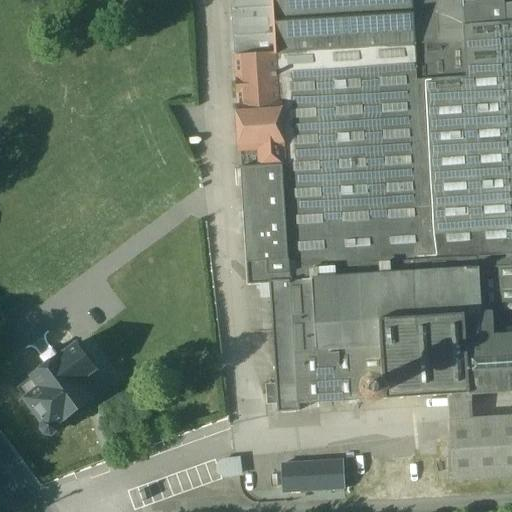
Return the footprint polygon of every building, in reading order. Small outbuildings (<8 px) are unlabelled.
[(231,0),(238,108),(237,108),(240,151),(259,149),(260,167),(283,166),(283,175),(252,177),(259,285),(260,285),(269,284),(270,293),(276,386),(277,399),(277,413),(299,412),(299,405),(363,401),(469,395),(469,396),(511,393),(511,5),(504,6),(503,0),(500,0),(463,2),(462,0),(231,0)] [(269,284),(260,285),(261,293),(270,293),(269,284)] [(77,345),(17,390),(41,424),(41,431),(45,435),(53,436),(58,432),(58,426),(75,413),(78,417),(89,409),(86,405),(93,400),(80,383),(96,371),(77,345)] [(276,386),(266,386),(267,400),(277,399),(276,386)] [(511,417),(449,421),(452,481),(511,477),(511,417)] [(238,461),(229,462),(227,462),(225,465),(224,468),(225,472),(227,474),(230,475),(231,475),(239,474),(238,461)] [(343,462),(281,466),(283,493),(344,489),(343,462)]
